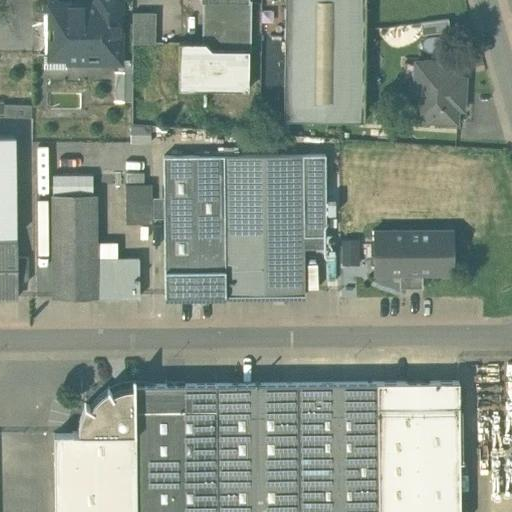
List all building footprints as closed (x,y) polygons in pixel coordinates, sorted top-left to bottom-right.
[(364,0),(284,0),(283,119),(363,120),(364,0)] [(249,2),(204,1),(204,3),(204,42),(205,42),(205,44),(211,49),(248,50),(249,2)] [(161,40),(159,10),(135,12),(137,41),(161,40)] [(205,44),(205,42),(204,42),(179,41),(178,88),(247,89),(248,50),(211,49),(205,44)] [(458,65),(436,64),(436,62),(423,61),(423,63),(416,63),(413,118),(454,121),(455,107),(461,108),(463,79),(457,79),(458,65)] [(115,67),(115,103),(131,103),(131,66),(115,67)] [(0,134),(0,237),(16,237),(16,238),(19,238),(17,135),(0,134)] [(303,154),(223,155),(224,295),(304,294),(304,235),(303,154)] [(326,235),(325,154),(303,154),(304,235),(326,235)] [(223,155),(163,156),(164,296),(186,296),(190,300),(199,299),(203,296),(203,295),(224,295),(223,155)] [(151,197),(151,184),(125,185),(125,198),(151,197)] [(95,195),(52,195),(52,297),(94,297),(94,286),(95,286),(95,258),(95,195)] [(151,197),(125,198),(125,223),(152,223),(151,197)] [(451,230),(375,230),(375,229),(374,229),(374,275),(375,275),(375,274),(399,274),(399,282),(421,282),(421,274),(451,273),(451,274),(452,274),(452,229),(451,229),(451,230)] [(16,237),(0,237),(0,297),(16,298),(16,281),(16,257),(16,238),(16,237)] [(28,281),(28,257),(16,257),(16,281),(28,281)] [(95,258),(95,286),(94,286),(94,297),(139,297),(138,257),(95,258)] [(459,511),(458,381),(377,382),(377,511),(459,511)] [(377,511),(377,382),(296,383),(296,511),(377,511)] [(107,388),(102,392),(96,398),(90,406),(85,403),(84,405),(85,405),(81,413),(80,418),(79,423),(78,431),(72,432),(72,433),(135,433),(134,385),(135,384),(134,383),(132,383),(132,386),(124,387),(118,389),(111,392),(108,386),(107,387),(107,388)] [(296,511),(296,383),(215,384),(216,511),(296,511)] [(216,511),(215,384),(135,384),(134,385),(135,433),(135,511),(216,511)] [(72,433),(54,434),(54,511),(135,511),(135,433),(72,433)] [(511,511),(511,456),(490,457),(490,511),(511,511)]
